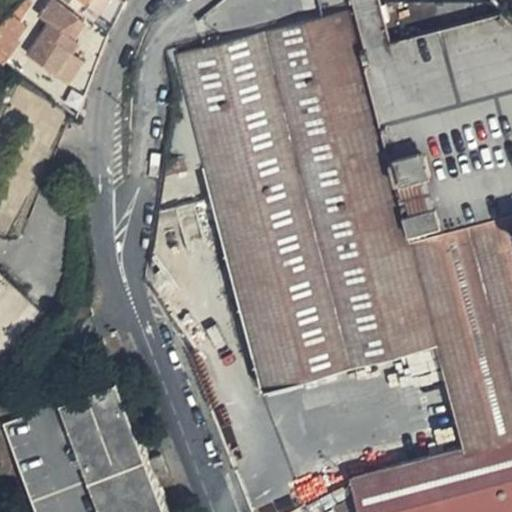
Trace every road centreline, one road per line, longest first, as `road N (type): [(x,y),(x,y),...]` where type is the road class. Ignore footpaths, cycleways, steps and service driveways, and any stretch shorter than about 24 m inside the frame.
road 1 (residential): [(153,0),(133,25),(108,100),(118,263),(212,511)]
road 2 (unknown): [(77,511),(46,376),(68,350),(131,308)]
road 3 (unknown): [(208,499),(425,405)]
